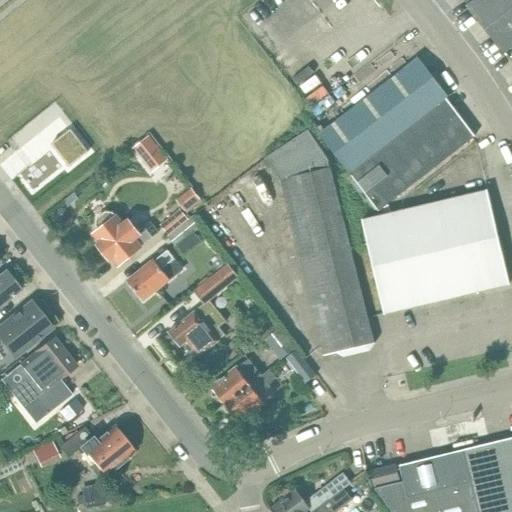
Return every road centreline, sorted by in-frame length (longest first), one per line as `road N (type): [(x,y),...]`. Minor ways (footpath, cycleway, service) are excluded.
road 1 (residential): [(246,469),(221,464),(202,448),(0,196)]
road 2 (residential): [(511,386),(352,426),(246,469)]
road 3 (unknown): [(236,220),(315,355),(334,375),(355,376)]
road 4 (residential): [(511,138),(411,0)]
